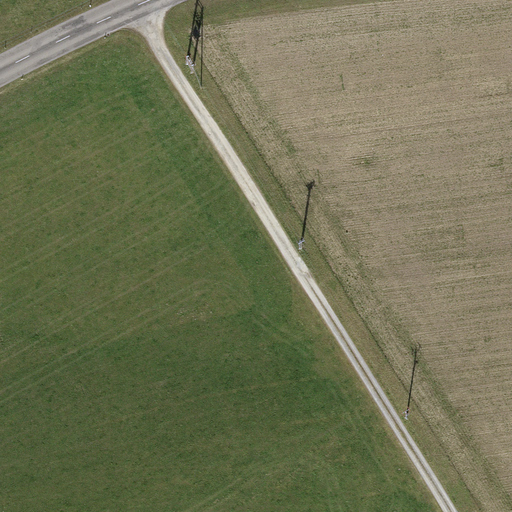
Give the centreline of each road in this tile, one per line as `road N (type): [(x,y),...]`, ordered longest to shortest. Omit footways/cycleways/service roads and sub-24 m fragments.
road 1 (track): [(135,7),(449,511)]
road 2 (tertiary): [(152,0),(0,72)]
